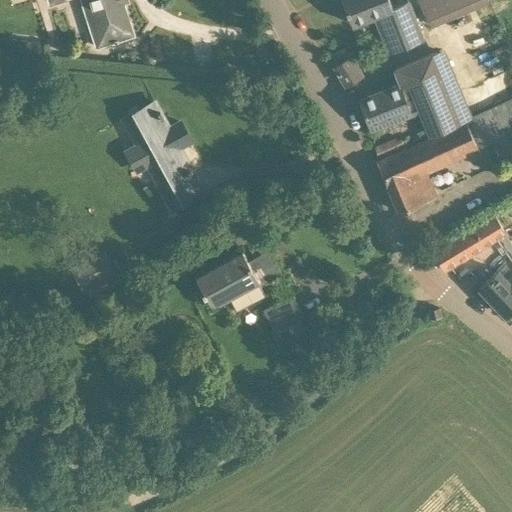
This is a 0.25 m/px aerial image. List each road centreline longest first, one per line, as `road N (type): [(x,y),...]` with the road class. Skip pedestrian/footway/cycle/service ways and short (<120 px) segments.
road 1 (unclassified): [(433,283),(292,414),(112,511)]
road 2 (unclassified): [(433,283),(376,207),(267,0)]
road 3 (track): [(151,493),(0,440)]
